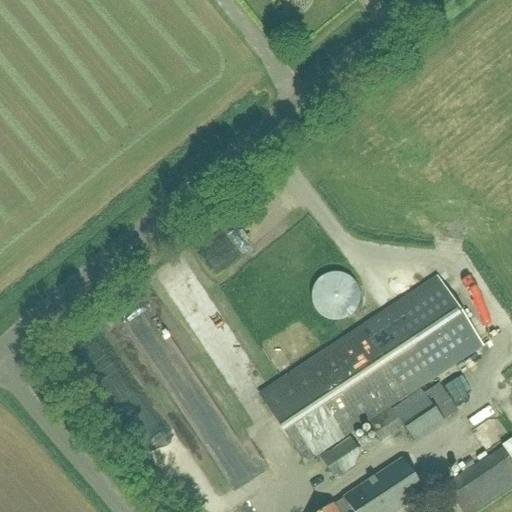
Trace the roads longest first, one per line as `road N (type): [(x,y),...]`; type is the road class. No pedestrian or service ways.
road 1 (unclassified): [(0,348),(419,0)]
road 2 (unclassified): [(122,511),(0,366)]
